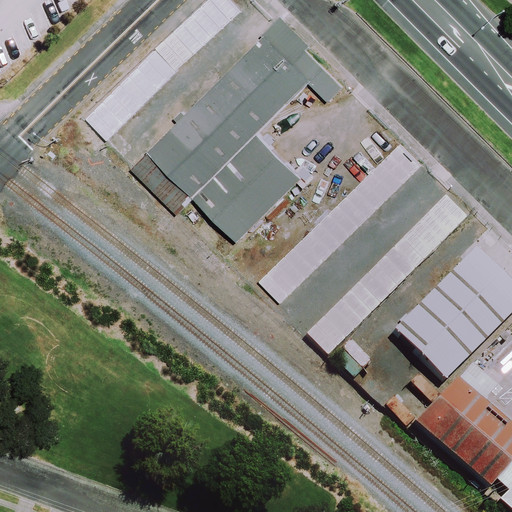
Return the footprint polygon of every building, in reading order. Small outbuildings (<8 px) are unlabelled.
[(314,69),(269,25),(137,155),(181,200),(246,136),(314,69)] [(246,136),(181,200),(223,242),(288,178),(246,136)] [(511,313),(511,287),(474,250),(392,331),(443,382),(511,313)] [(370,361),(349,342),(330,361),(351,381),(370,361)] [(511,450),(440,387),(400,432),(472,496),(511,450)] [(511,511),(511,487),(497,503),(507,511),(511,511)]
